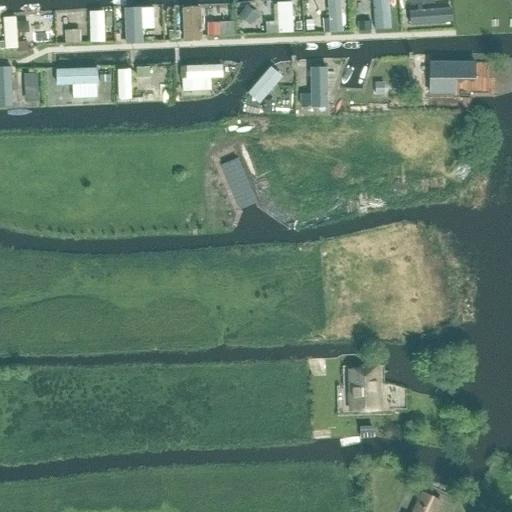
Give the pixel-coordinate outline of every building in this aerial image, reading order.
[(338,0),(325,0),(328,35),(341,34),(338,0)] [(386,0),(370,0),(373,33),(389,32),(386,0)] [(264,23),(265,35),(291,34),(290,4),(275,5),(275,6),(272,6),(273,23),(264,23)] [(152,8),(122,10),(123,46),(141,45),(140,30),(152,29),(152,8)] [(257,17),(245,8),(236,20),(248,29),(257,17)] [(449,8),(406,12),(407,26),(450,22),(449,8)] [(199,9),(180,10),(181,42),(200,42),(199,9)] [(102,13),(87,14),(88,45),(103,45),(102,13)] [(17,52),(15,19),(2,20),(4,43),(0,43),(0,51),(5,51),(5,53),(17,52)] [(18,19),(18,37),(42,37),(42,20),(18,19)] [(312,22),(304,23),(304,33),(312,33),(312,22)] [(217,24),(206,24),(206,37),(217,36),(217,38),(231,37),(231,23),(217,23),(217,24)] [(369,23),(356,24),(357,34),(370,33),(369,23)] [(79,46),(78,32),(62,33),(63,47),(79,46)] [(27,44),(18,44),(19,55),(28,54),(27,44)] [(410,62),(411,79),(426,78),(426,61),(410,62)] [(474,63),(427,62),(426,82),(428,82),(428,95),(437,95),(438,82),(474,83),(474,63)] [(180,79),(181,92),(208,91),(208,79),(220,78),(220,65),(178,67),(178,79),(180,79)] [(11,68),(0,67),(0,108),(12,108),(11,68)] [(96,69),(54,71),(54,87),(71,87),(71,99),(95,98),(95,86),(96,86),(96,69)] [(147,80),(147,69),(134,69),(134,80),(147,80)] [(257,107),(280,80),(268,69),(245,96),(257,107)] [(308,95),(298,95),(298,108),(308,108),(309,110),(325,109),(325,69),(307,69),(308,95)] [(129,70),(115,70),(116,100),(129,100),(129,70)] [(30,74),(17,75),(17,84),(30,83),(30,74)] [(39,86),(26,87),(27,98),(39,98),(39,86)] [(270,115),(270,103),(263,103),(263,108),(262,108),(261,115),(270,115)] [(347,412),(380,410),(379,362),(358,363),(358,367),(346,368),(347,412)] [(358,438),(372,438),(372,428),(358,429),(358,438)] [(434,511),(439,502),(421,493),(412,511),(434,511)]
